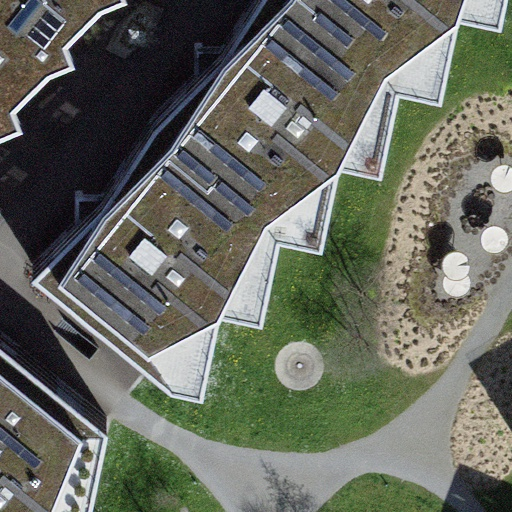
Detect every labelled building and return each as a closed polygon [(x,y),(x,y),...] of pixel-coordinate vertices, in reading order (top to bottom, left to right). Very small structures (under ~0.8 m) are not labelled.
[(0,0),(0,27),(50,69),(74,60),(67,41),(103,4),(97,0),(0,0)] [(399,79),(310,0),(251,0),(224,42),(194,42),(194,74),(153,116),(279,227),(322,235),(339,153),(381,162),(399,79)] [(310,0),(399,79),(442,87),(459,5),(501,13),(503,0),(310,0)] [(0,132),(22,124),(14,105),(50,69),(0,27),(0,132)] [(279,227),(153,116),(104,191),(74,189),(74,221),(33,264),(171,379),(202,383),(220,301),(261,309),(279,227)] [(0,511),(87,511),(107,417),(0,329),(0,511)]
